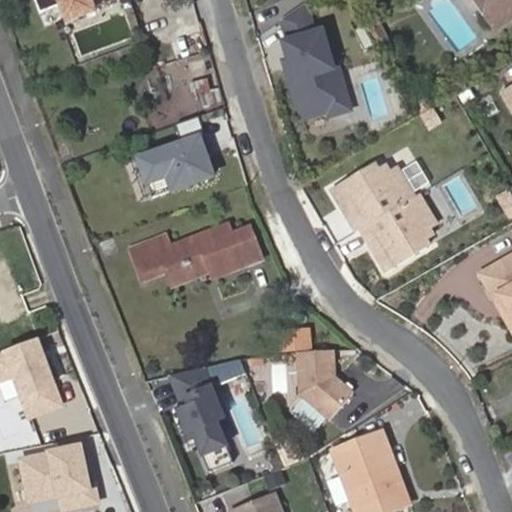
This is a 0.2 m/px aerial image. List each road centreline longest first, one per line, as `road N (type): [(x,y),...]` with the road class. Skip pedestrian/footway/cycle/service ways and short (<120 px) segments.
road 1 (residential): [(503,511),(450,389),(351,303),(315,254),(281,180),(223,0)]
road 2 (tertiary): [(157,511),(30,191)]
